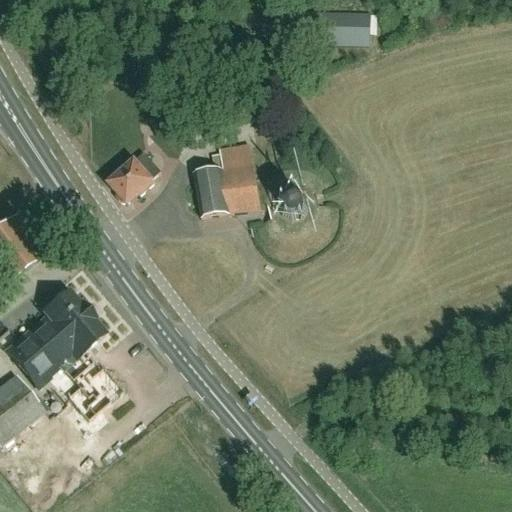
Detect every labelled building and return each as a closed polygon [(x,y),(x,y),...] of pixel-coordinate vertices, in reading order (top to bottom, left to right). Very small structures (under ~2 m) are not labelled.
[(370,51),(371,19),(299,17),(299,50),(370,51)] [(118,99),(105,109),(111,117),(124,107),(118,99)] [(201,223),(247,215),(260,213),(254,174),(253,170),(250,151),(220,156),(223,175),(194,180),(201,223)] [(150,184),(159,176),(144,159),(136,165),(108,189),(116,198),(115,201),(121,208),(125,208),(126,210),(140,198),(142,199),(154,189),(150,184)] [(303,222),(309,212),(306,201),(296,195),(285,199),(279,208),(282,219),(292,225),(303,222)] [(0,285),(4,290),(47,258),(16,218),(0,230),(0,285)] [(82,309),(81,311),(69,297),(56,308),(51,305),(42,312),(45,318),(47,320),(38,328),(39,329),(31,336),(30,335),(6,355),(38,393),(51,382),(49,380),(60,371),(63,375),(74,367),(87,355),(105,339),(93,326),(95,324),(82,309)] [(83,377),(109,416),(170,375),(157,355),(151,359),(138,340),(83,377)] [(0,452),(45,417),(15,379),(0,391),(0,452)] [(54,415),(71,405),(59,384),(42,394),(54,415)]
